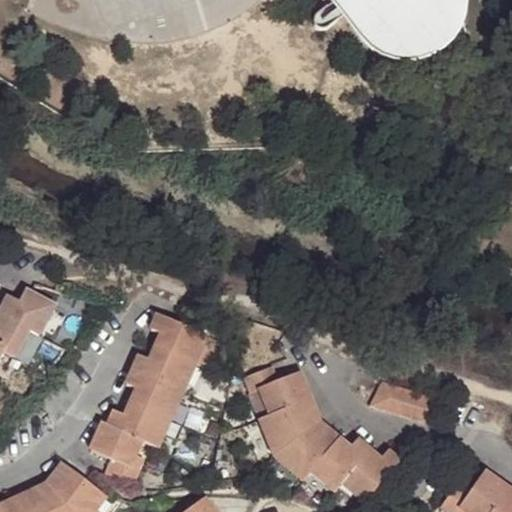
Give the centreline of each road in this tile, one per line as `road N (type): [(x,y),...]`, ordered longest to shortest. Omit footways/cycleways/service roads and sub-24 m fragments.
road 1 (residential): [(140,312),(81,415),(51,449),(0,481)]
road 2 (residential): [(327,370),(346,406),(368,424),(414,438),(470,440),(511,462)]
